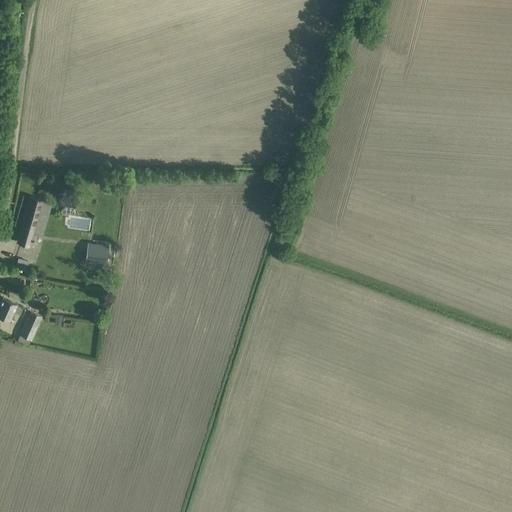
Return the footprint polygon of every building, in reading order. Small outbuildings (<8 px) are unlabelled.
[(30,196),(17,241),(27,244),(33,245),(36,235),(37,233),(34,232),(38,217),(47,219),(52,203),(43,200),(40,199),(30,196)] [(85,262),(105,265),(108,246),(88,243),(85,262)] [(28,265),(16,261),(14,269),(13,271),(26,275),(27,271),(28,265)] [(0,303),(0,314),(5,317),(9,319),(13,310),(22,315),(25,308),(16,303),(12,301),(3,297),(0,303)] [(20,334),(31,339),(42,316),(31,311),(20,334)] [(55,314),(54,324),(63,325),(64,316),(55,314)]
